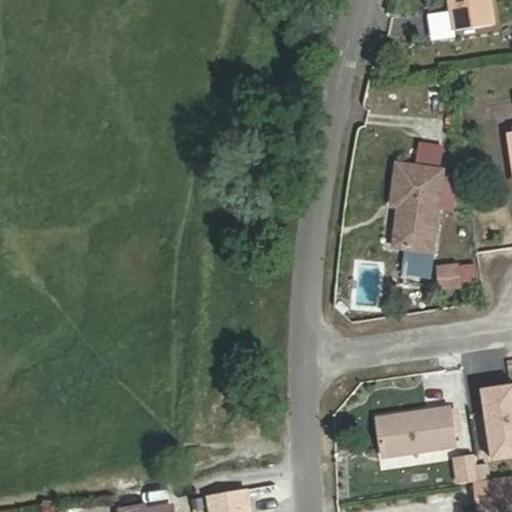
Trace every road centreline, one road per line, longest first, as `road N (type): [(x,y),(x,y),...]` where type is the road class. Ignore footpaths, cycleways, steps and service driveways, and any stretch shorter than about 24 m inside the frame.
road 1 (residential): [(312,357),(339,100),(369,0)]
road 2 (residential): [(511,331),(312,357)]
road 3 (residential): [(322,511),(312,357)]
